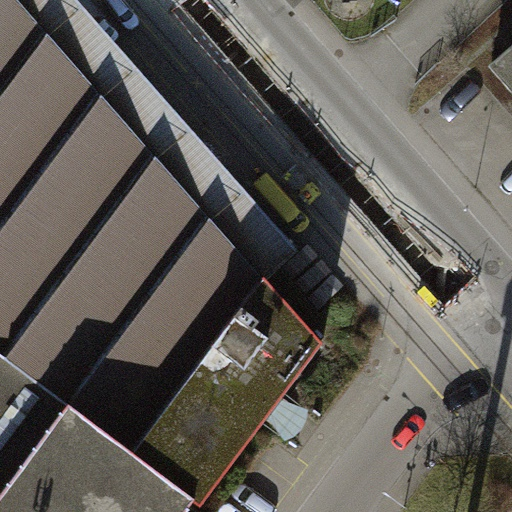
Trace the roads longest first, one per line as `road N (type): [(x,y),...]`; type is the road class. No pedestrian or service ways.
road 1 (unclassified): [(479,293),(212,0)]
road 2 (unclassified): [(479,293),(320,511)]
